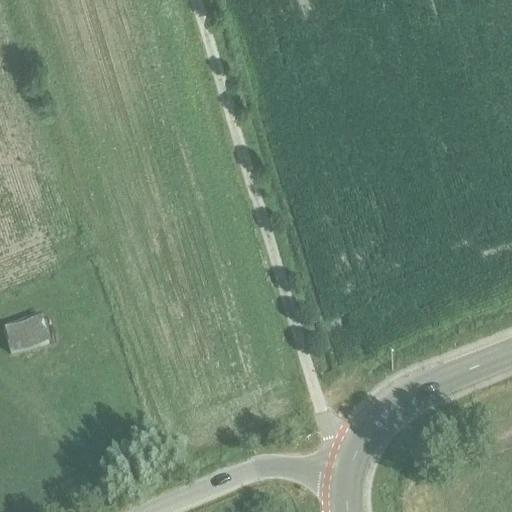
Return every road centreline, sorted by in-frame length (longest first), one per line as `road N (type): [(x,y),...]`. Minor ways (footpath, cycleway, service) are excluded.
road 1 (unclassified): [(353,454),(320,415),(196,0)]
road 2 (tertiary): [(511,354),(420,391),(387,412),(353,454)]
road 3 (tertiary): [(344,481),(297,471),(255,474),(162,511)]
